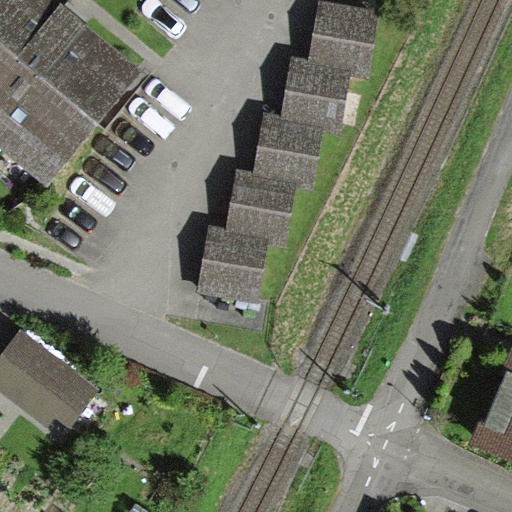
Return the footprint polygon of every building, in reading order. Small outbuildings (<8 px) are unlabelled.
[(0,0),(0,149),(34,176),(119,68),(31,0),(0,0)] [(306,11),(300,71),(363,77),(368,16),(306,11)] [(279,71),(274,130),(331,134),(336,75),(279,71)] [(250,130),(246,183),(281,185),(303,187),(307,134),(250,130)] [(225,181),(221,235),(256,238),(277,239),(281,185),(246,183),(225,181)] [(198,233),(193,289),(251,294),(256,238),(221,235),(198,233)] [(10,337),(0,351),(0,383),(54,420),(79,384),(10,337)] [(511,359),(473,442),(511,460),(511,359)]
